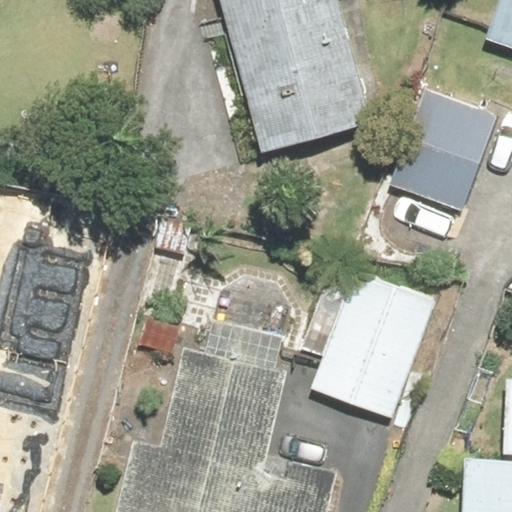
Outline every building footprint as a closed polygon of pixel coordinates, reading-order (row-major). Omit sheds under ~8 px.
[(340,0),(215,0),(256,159),(373,130),(340,0)] [(511,0),(505,0),(493,39),(511,44),(511,0)] [(506,112),(428,85),(395,184),(473,210),(506,112)] [(448,300),(368,267),(319,384),(399,417),(448,300)] [(0,357),(14,278),(0,275),(0,357)] [(126,442),(110,511),(326,511),(335,476),(264,461),(282,373),(176,351),(156,448),(126,442)] [(511,511),(511,463),(462,461),(458,511),(511,511)]
